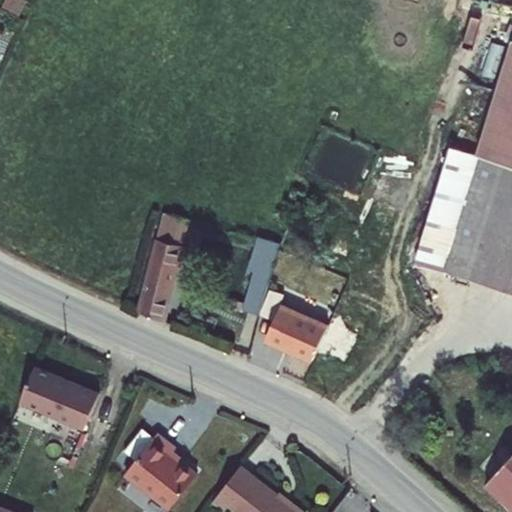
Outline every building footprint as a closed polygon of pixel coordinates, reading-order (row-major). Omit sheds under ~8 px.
[(511,65),(444,276),(511,297),(511,65)] [(289,211),(285,224),(313,233),(317,220),(289,211)] [(182,220),(155,213),(132,312),(158,324),(182,220)] [(273,242),(252,237),(241,273),(248,274),(237,313),(251,317),(273,242)] [(268,318),(257,346),(308,364),(311,357),(336,368),(348,339),(322,328),(318,336),(305,331),(310,318),(290,311),(303,279),(280,271),(262,315),(268,318)] [(369,290),(343,280),(322,328),(348,339),(369,290)] [(18,397),(82,425),(99,386),(35,358),(18,397)] [(173,436),(155,422),(123,462),(168,497),(195,462),(170,442),(173,436)] [(511,511),(511,444),(475,487),(504,511),(511,511)] [(297,511),(304,503),(239,453),(211,489),(223,498),(228,492),(254,511),(297,511)] [(60,511),(73,491),(58,482),(39,511),(60,511)]
